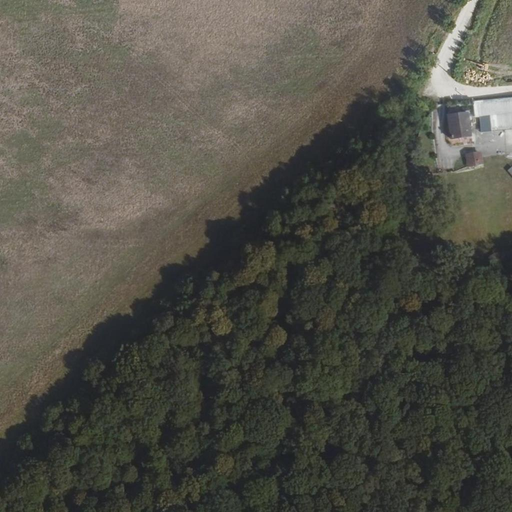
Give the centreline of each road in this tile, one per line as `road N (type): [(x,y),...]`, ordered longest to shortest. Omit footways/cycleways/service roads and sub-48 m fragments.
road 1 (track): [(455,333),(285,511)]
road 2 (track): [(511,95),(438,85),(472,0)]
